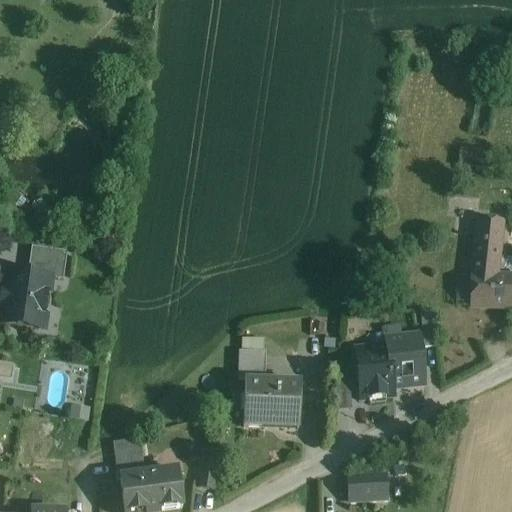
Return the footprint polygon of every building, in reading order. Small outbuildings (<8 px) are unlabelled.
[(504,223),(478,220),(477,234),(497,237),(502,237),(504,223)] [(511,276),(493,276),(497,237),(477,234),(472,307),(511,308),(511,276)] [(68,253),(32,248),(28,275),(53,279),(53,280),(64,281),(68,253)] [(28,275),(8,272),(5,290),(3,290),(1,307),(3,307),(0,325),(45,331),(48,314),(50,310),(51,305),(51,301),(50,296),(53,280),(53,279),(28,275)] [(262,349),(262,337),(239,337),(239,348),(262,349)] [(388,348),(356,351),(361,401),(394,398),(393,390),(392,390),(388,348)] [(270,353),(242,353),(242,381),(269,382),(270,353)] [(431,393),(430,356),(393,357),(394,394),(431,393)] [(15,366),(0,363),(0,378),(12,381),(15,366)] [(301,386),(246,384),(245,428),(266,429),(266,425),(298,426),(298,430),(299,430),(301,386)] [(92,425),(93,409),(74,407),(73,423),(92,425)] [(141,440),(115,443),(119,472),(138,469),(145,468),(141,440)] [(221,455),(205,452),(199,488),(215,490),(221,455)] [(178,472),(139,477),(138,469),(122,471),(123,479),(122,479),(126,511),(150,511),(158,511),(159,511),(160,511),(183,508),(178,472)] [(385,476),(349,479),(351,503),(387,500),(385,476)]
